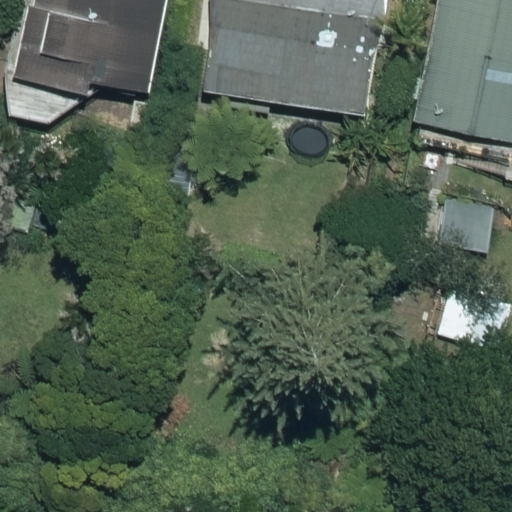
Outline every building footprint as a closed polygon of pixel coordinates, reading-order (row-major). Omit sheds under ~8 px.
[(22,0),(3,82),(70,98),(74,82),(137,96),(158,0),(22,0)] [(206,0),(193,93),(352,116),(369,0),(206,0)] [(511,0),(426,0),(400,121),(511,145),(511,0)] [(394,192),(442,205),(454,155),(405,142),(394,192)] [(331,418),(359,421),(363,388),(334,385),(331,418)]
